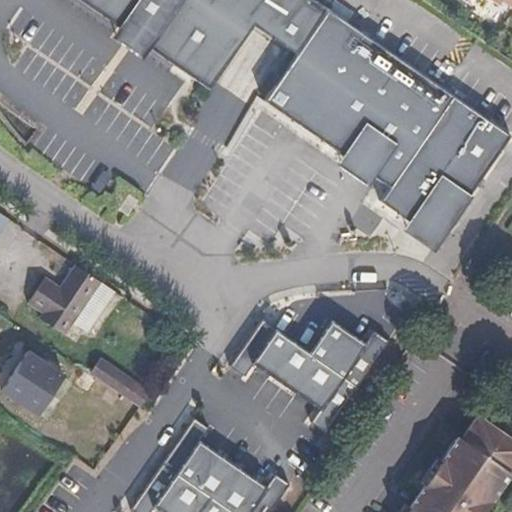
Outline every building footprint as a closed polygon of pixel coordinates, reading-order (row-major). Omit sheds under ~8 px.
[(145,49),(205,93),(248,30),(292,60),(325,12),(307,0),(69,0),(112,28),(105,40),(136,61),(145,49)] [(499,0),(500,0),(511,9),(511,0),(487,0),(496,6),(499,0)] [(507,139),(325,12),(292,60),(264,99),(389,186),(379,201),(436,241),(507,139)] [(101,282),(74,264),(60,287),(46,278),(29,303),(41,312),(38,317),(65,335),(73,323),(101,282)] [(101,282),(73,323),(88,333),(116,292),(101,282)] [(262,319),(229,366),(244,376),(252,363),(319,409),(310,421),(325,432),(388,341),(373,330),(365,342),(331,319),(309,351),(262,319)] [(31,354),(5,394),(41,418),(67,378),(31,354)] [(98,380),(136,405),(145,390),(109,365),(98,380)] [(194,417),(130,509),(134,511),(149,511),(153,507),(161,511),(269,511),(289,484),(274,473),(266,486),(199,440),(208,427),(194,417)] [(495,511),(511,489),(511,449),(479,428),(464,451),(457,447),(413,511),(495,511)]
